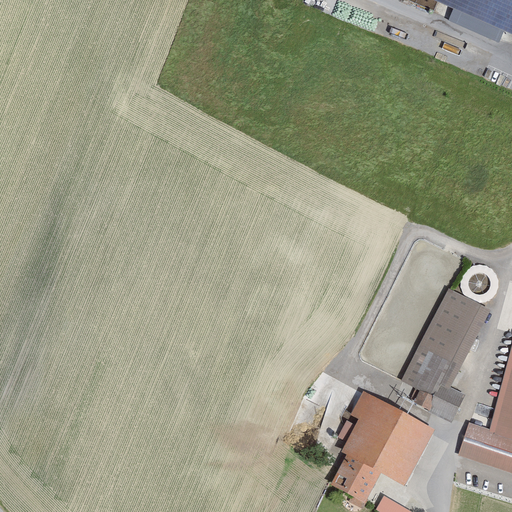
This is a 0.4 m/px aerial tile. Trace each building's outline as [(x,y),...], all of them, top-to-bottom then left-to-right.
[(511,0),(421,0),(511,39),(511,0)] [(491,309),(449,287),(402,378),(419,388),(435,395),(429,407),(428,409),(450,420),(464,393),(451,386),(491,309)] [(511,344),(490,428),(469,421),(458,454),(511,471),(511,344)] [(414,400),(429,407),(435,395),(419,388),(414,400)] [(435,426),(363,389),(351,412),(359,416),(355,423),(346,439),(341,449),(346,452),(331,481),(366,500),(382,469),(406,481),(435,426)] [(338,435),(346,439),(355,423),(347,419),(338,435)] [(385,494),(376,509),(382,511),(408,511),(411,508),(385,494)]
